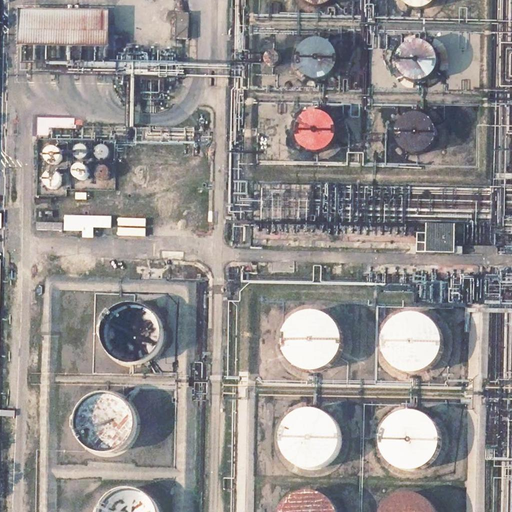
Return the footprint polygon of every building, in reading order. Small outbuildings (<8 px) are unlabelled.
[(302,0),(303,1),(305,3),(307,5),(312,8),(318,9),(322,9),(328,8),(331,6),(333,4),(336,1),(336,0),(302,0)] [(404,0),(405,1),(409,5),(414,8),(416,9),(419,9),(425,9),(428,8),(431,7),(436,2),(436,0),(404,0)] [(112,12),(22,11),(21,46),(112,48),(112,12)] [(332,74),(334,72),(336,69),(337,66),(338,63),(338,57),(337,54),(334,48),(332,46),(329,44),(327,43),(320,41),(314,42),(312,43),(307,46),(304,50),(302,52),(301,58),(301,63),(302,68),(306,73),(308,75),(310,77),(315,79),(321,79),(324,79),(327,78),(332,74)] [(432,77),(434,75),(436,73),(437,70),(439,65),(439,59),(437,54),(435,51),(431,47),(426,45),(421,43),(418,43),(415,44),(412,45),(409,46),(406,48),(404,51),(402,54),(401,57),(400,60),(400,63),(401,66),(401,69),(403,72),(405,75),(407,77),(409,79),(412,81),(415,81),(422,82),(425,81),(428,80),(432,77)] [(280,64),(281,61),(282,60),(281,57),(280,54),(278,53),(275,52),(273,52),(270,53),(268,56),(267,58),(267,61),(268,64),(271,66),(273,67),(275,67),(279,66),(280,64)] [(318,150),(324,149),(327,148),(330,147),(332,144),(334,142),(336,139),(337,136),(337,133),(337,130),(337,127),(336,124),(334,121),(330,117),(324,114),(318,113),(315,113),(310,115),(307,116),(303,120),(301,125),(300,130),(300,136),(301,139),(304,143),(306,145),(310,148),(313,149),(318,150)] [(400,137),(401,142),(403,145),(405,147),(409,150),(414,152),(417,153),(421,152),(424,152),(427,151),(429,149),(432,147),(435,142),(437,139),(437,136),(437,133),(437,129),(436,126),(434,124),(433,121),(428,117),(425,116),(422,115),(419,115),(416,115),(413,115),(408,118),(406,119),(402,124),(400,129),(399,131),(400,137)] [(115,142),(38,140),(38,195),(67,196),(67,189),(115,190),(115,142)] [(57,211),(36,210),(36,223),(57,223),(57,211)] [(112,219),(68,218),(68,231),(85,232),(85,228),(112,229),(112,219)] [(457,226),(429,225),(428,252),(456,253),(457,226)] [(132,306),(128,307),(123,308),(119,310),(116,312),(113,315),(110,319),(108,323),(106,327),(105,331),(105,335),(105,340),(106,344),(108,348),(110,352),(112,356),(116,359),(119,361),(123,363),(127,365),(132,365),(137,365),(142,365),(147,363),(151,361),(155,358),(159,354),(161,350),(163,345),(164,340),(165,335),(164,330),(163,325),(161,321),(158,317),(155,313),(150,310),(146,308),(141,306),(136,306),(132,306)] [(295,321),(292,324),(289,327),(287,331),(286,335),(285,339),(285,344),(285,348),(286,352),(288,356),(290,359),(293,363),(296,366),(300,368),(303,370),(307,371),(312,372),(316,371),(321,371),(326,369),(330,367),(334,364),(337,360),(340,356),(341,351),(342,347),(343,342),(342,337),(341,332),(339,328),(336,324),(333,321),(329,318),(324,316),(320,314),(315,314),(310,314),(306,315),(302,316),(298,318),(295,321)] [(443,342),(443,338),(442,334),(440,330),(437,327),(434,324),(431,321),(428,319),(424,317),(419,316),(415,316),(410,316),(405,317),(401,319),(397,321),(393,325),(390,328),(388,333),(386,337),(385,342),(385,347),(386,352),(388,356),(390,361),(393,365),(396,368),(401,371),(405,372),(410,374),(415,374),(420,373),(424,372),(428,371),(431,368),(435,366),(437,363),(440,359),(442,355),(443,351),(443,347),(443,342)] [(79,425),(79,430),(80,434),(82,438),(84,442),(87,446),(90,449),(94,451),(98,453),(102,455),(107,455),(112,455),(117,454),(122,453),(126,450),(130,447),(134,443),(136,439),(138,434),(139,429),(140,424),(139,419),(137,414),(135,409),(132,405),(129,402),(125,399),(120,397),(115,395),(110,395),(106,395),(101,396),(97,397),(93,399),(89,402),(86,405),(84,409),(81,412),(80,417),(79,421),(79,425)] [(290,423),(288,426),(286,430),(285,434),(284,439),(284,443),(285,447),(287,451),(288,455),(291,458),(294,461),(297,464),(301,466),(305,467),(309,468),(313,469),(318,468),(323,467),(327,465),(331,462),(335,459),(337,455),(340,451),(341,446),(342,441),(341,436),(340,432),(339,427),(336,423),(333,420),(329,417),(325,414),(321,412),(316,411),(311,411),(307,412),(303,413),(299,415),(296,417),(293,420),(290,423)] [(385,455),(387,459),(390,462),(393,465),(396,468),(400,470),(405,471),(410,472),(415,472),(419,471),(424,470),(428,467),(432,464),(436,461),(438,456),(440,452),(441,447),(441,442),(441,437),(440,432),(438,428),(435,424),(431,420),(427,418),(423,415),(418,414),(414,413),(410,413),(405,414),(401,415),(397,417),(394,420),(391,423),(388,426),(386,430),(384,434),(383,438),(383,442),(383,447),(384,451),(385,455)] [(114,496),(111,499),(108,502),(106,506),(104,510),(103,511),(161,511),(160,508),(157,503),(154,499),(150,496),(146,493),(141,491),(136,490),(131,490),(126,491),(122,492),(118,494),(114,496)] [(337,511),(337,510),(335,507),(333,503),(330,500),(326,498),(322,496),(318,494),(314,494),(310,493),(306,494),(301,495),(297,497),(293,500),(289,503),(286,507),(284,511),(283,511),(337,511)] [(436,511),(434,507),(430,503),(427,500),(422,498),(418,496),(413,495),(408,495),(404,496),(400,497),(396,499),(392,501),(389,504),(386,507),(384,511),(383,511),(436,511)]
